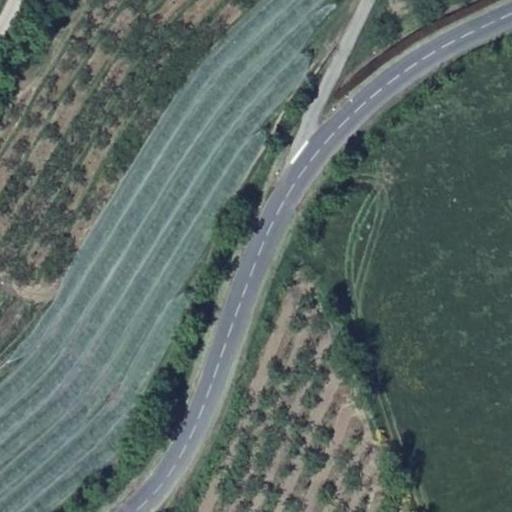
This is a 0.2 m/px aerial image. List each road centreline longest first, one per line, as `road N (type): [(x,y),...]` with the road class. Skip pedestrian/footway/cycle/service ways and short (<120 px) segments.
road 1 (secondary): [(135,511),(190,437),(266,235),(319,147)]
road 2 (secondary): [(319,147),(390,82),(511,14)]
road 3 (unclassified): [(369,0),(312,116),(307,135),(319,147)]
